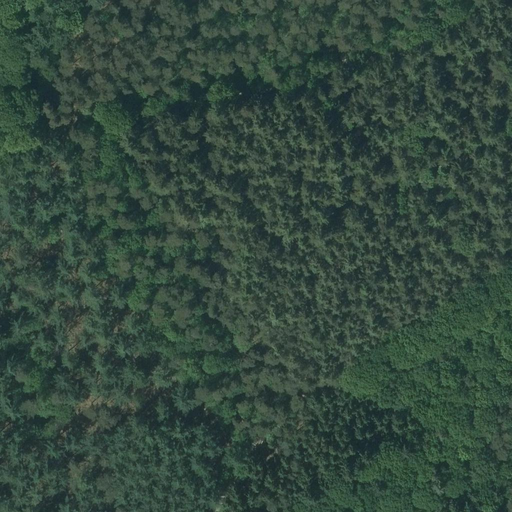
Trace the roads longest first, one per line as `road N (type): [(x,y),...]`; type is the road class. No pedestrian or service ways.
road 1 (track): [(112,118),(306,392)]
road 2 (track): [(112,118),(278,89),(430,33)]
road 3 (track): [(339,370),(486,442),(499,465),(503,511)]
road 4 (track): [(339,370),(511,261)]
road 5 (track): [(217,511),(239,466),(306,392)]
road 6 (track): [(75,0),(38,66),(36,127)]
